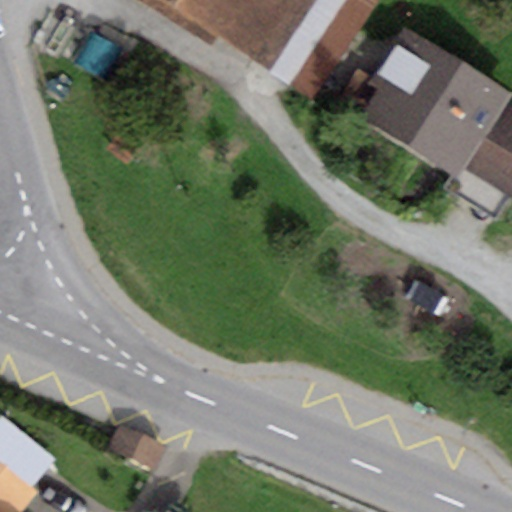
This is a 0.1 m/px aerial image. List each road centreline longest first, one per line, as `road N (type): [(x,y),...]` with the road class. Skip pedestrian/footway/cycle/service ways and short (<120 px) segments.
road 1 (tertiary): [(53,308),(161,383),(467,511)]
road 2 (tertiary): [(0,118),(53,308)]
